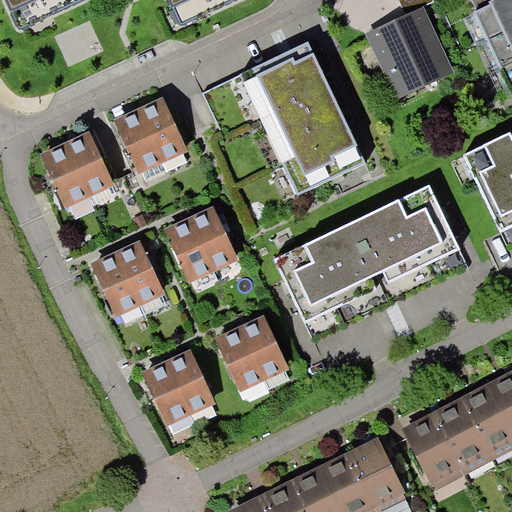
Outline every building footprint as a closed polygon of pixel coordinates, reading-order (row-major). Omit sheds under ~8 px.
[(3,0),(18,31),(81,0),(3,0)] [(168,0),(181,26),(235,0),(168,0)] [(432,0),(396,0),(404,16),(434,2),(432,0)] [(511,0),(470,0),(476,12),(464,18),(507,103),(511,100),(511,0)] [(424,7),(364,35),(395,103),(455,75),(424,7)] [(308,44),(240,76),(298,198),(366,166),(308,44)] [(191,154),(168,104),(144,115),(168,165),(191,154)] [(144,115),(123,125),(146,175),(168,165),(144,115)] [(511,133),(462,157),(500,235),(511,229),(511,133)] [(115,185),(94,139),(71,150),(92,195),(115,185)] [(71,150),(49,159),(72,205),(92,195),(71,150)] [(274,263),(304,326),(460,252),(429,188),(274,263)] [(243,259),(221,210),(197,221),(218,269),(243,259)] [(197,221),(172,231),(195,280),(218,269),(197,221)] [(168,292),(146,244),(123,255),(145,302),(168,292)] [(123,255),(98,266),(121,314),(145,302),(123,255)] [(296,366),(275,318),(251,329),(272,376),(296,366)] [(251,329),(222,340),(245,389),(272,376),(251,329)] [(220,402),(197,352),(175,362),(198,412),(220,402)] [(175,362),(150,374),(173,424),(198,412),(175,362)] [(511,382),(496,390),(511,420),(511,382)] [(493,451),(511,441),(511,420),(496,390),(469,404),(493,451)] [(465,465),(493,451),(469,404),(442,417),(465,465)] [(412,432),(436,480),(465,465),(442,417),(412,432)] [(410,492),(389,445),(361,457),(382,504),(410,492)] [(347,511),(363,511),(382,504),(361,457),(330,471),(347,511)] [(312,511),(347,511),(330,471),(300,484),(312,511)] [(277,511),(312,511),(300,484),(271,498),(277,511)] [(240,511),(277,511),(271,498),(240,511)]
